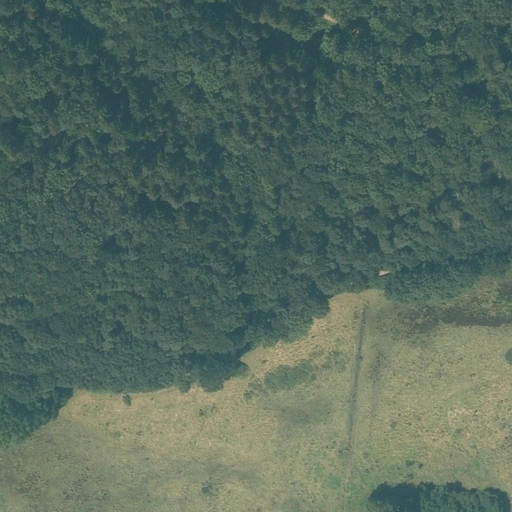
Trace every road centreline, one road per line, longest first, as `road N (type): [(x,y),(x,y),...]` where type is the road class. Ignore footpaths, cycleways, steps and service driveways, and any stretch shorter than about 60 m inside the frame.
road 1 (unclassified): [(511,242),(342,284),(289,306),(223,358),(157,385),(107,388),(0,363)]
road 2 (track): [(316,0),(511,83)]
